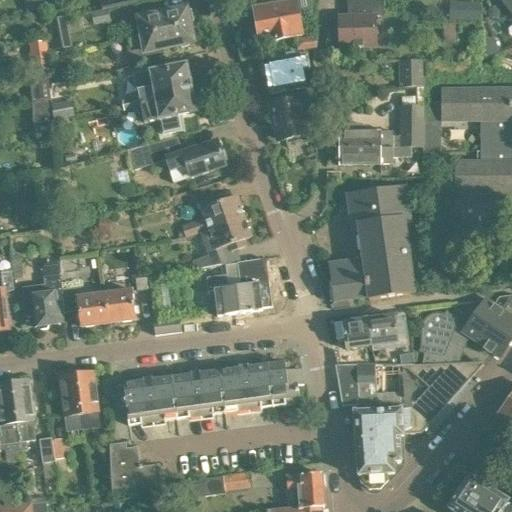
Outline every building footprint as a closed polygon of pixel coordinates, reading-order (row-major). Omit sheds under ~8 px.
[(40,0),(22,0),(24,14),(41,12),(40,0)] [(97,0),(100,11),(102,11),(108,10),(135,3),(134,0),(97,0)] [(293,0),(294,0),(253,8),(256,25),(259,44),(301,37),(297,16),(311,13),(311,8),(315,7),(315,0),(293,0)] [(350,11),(350,17),(338,17),(339,49),(375,48),(374,18),(383,17),(382,0),(354,0),(355,11),(350,11)] [(470,17),(470,0),(442,0),(442,17),(470,17)] [(511,0),(500,0),(500,1),(511,14),(511,0)] [(501,7),(486,6),(485,16),(500,18),(501,7)] [(135,15),(140,36),(189,26),(189,23),(192,22),(190,12),(186,12),(186,9),(151,16),(151,12),(135,15)] [(100,11),(91,13),(94,26),(110,22),(108,10),(102,11),(100,11)] [(65,19),(50,22),(55,50),(72,47),(65,19)] [(34,26),(34,31),(37,34),(41,34),(45,31),(45,27),(42,23),(37,23),(34,26)] [(189,26),(140,36),(124,40),(129,61),(160,54),(159,51),(177,47),(180,48),(187,47),(189,44),(193,43),(189,26)] [(315,48),(314,39),(296,41),(297,51),(315,48)] [(29,42),(33,69),(50,67),(46,40),(29,42)] [(478,60),(479,62),(497,54),(491,41),(480,44),(478,60)] [(265,75),(269,96),(304,89),(298,55),(296,55),(293,53),(285,54),(283,57),(263,62),(259,63),(262,76),(265,75)] [(115,65),(116,71),(129,68),(128,62),(123,61),(119,62),(115,65)] [(406,70),(400,70),(400,87),(422,87),(421,61),(406,61),(406,70)] [(137,92),(138,99),(139,105),(155,102),(154,98),(190,92),(185,66),(134,77),(137,92)] [(45,68),(27,70),(32,104),(50,101),(45,68)] [(63,74),(61,70),(56,69),(52,71),(51,76),(53,80),(58,82),(62,79),(63,74)] [(422,106),(421,148),(422,154),(440,154),(440,123),(479,123),(479,152),(476,152),(476,163),(453,163),(454,195),(511,194),(511,89),(439,90),(440,103),(422,103),(422,106)] [(138,99),(129,100),(131,110),(134,109),(137,126),(159,121),(161,134),(182,130),(180,117),(195,114),(194,111),(203,109),(199,90),(190,92),(154,98),(155,102),(139,105),(138,99)] [(270,105),(268,106),(269,109),(268,112),(269,117),(271,119),(277,143),(306,135),(305,129),(313,128),(311,120),(311,91),(295,94),(268,100),(270,105)] [(123,112),(131,110),(129,100),(121,102),(123,112)] [(51,105),(54,120),(73,116),(70,101),(51,105)] [(31,108),(32,128),(49,127),(47,106),(31,108)] [(410,149),(421,148),(422,106),(399,106),(399,136),(392,136),(391,133),(361,134),(361,126),(339,126),(339,149),(410,149)] [(223,162),(226,162),(223,152),(220,153),(216,142),(181,153),(176,138),(127,152),(131,172),(165,161),(168,170),(172,184),(190,179),(224,167),(223,162)] [(47,139),(40,141),(41,149),(49,148),(47,139)] [(410,159),(410,149),(339,149),(340,167),(379,166),(379,165),(392,165),(392,159),(410,159)] [(346,195),(351,233),(358,232),(362,261),(328,265),(333,303),(367,299),(368,301),(413,295),(403,225),(411,224),(405,187),(346,195)] [(185,239),(208,231),(244,218),(236,197),(201,210),(204,220),(181,228),(185,239)] [(97,232),(109,233),(110,219),(98,218),(97,232)] [(197,270),(224,266),(240,264),(235,251),(245,247),(243,241),(251,239),(244,218),(208,231),(216,255),(195,262),(197,270)] [(20,259),(11,260),(13,278),(22,278),(20,259)] [(240,264),(224,266),(226,277),(206,280),(208,292),(213,292),(216,318),(262,312),(262,310),(271,308),(265,261),(240,264)] [(1,278),(0,277),(0,332),(9,331),(4,293),(14,291),(11,273),(1,275),(1,278)] [(64,314),(61,290),(60,276),(42,279),(43,285),(21,288),(26,318),(33,317),(35,328),(37,328),(40,331),(47,330),(48,327),(59,325),(58,315),(64,314)] [(135,280),(136,292),(148,290),(147,278),(135,280)] [(79,287),(61,290),(64,314),(78,312),(80,329),(110,325),(106,294),(80,298),(79,287)] [(132,291),(106,294),(110,325),(136,322),(132,291)] [(426,351),(422,365),(457,365),(457,355),(455,354),(463,334),(467,337),(499,359),(508,344),(511,347),(511,346),(511,313),(506,310),(511,299),(511,296),(497,299),(493,306),(485,300),(482,305),(479,302),(457,304),(448,317),(444,314),(443,313),(440,312),(437,312),(436,312),(433,312),(430,313),(429,314),(427,315),(426,316),(424,318),(423,321),(422,323),(421,325),(421,326),(421,327),(421,349),(426,351)] [(393,317),(367,320),(371,347),(397,344),(393,317)] [(153,323),(155,337),(181,333),(179,320),(153,323)] [(367,320),(333,324),(335,340),(343,339),(345,351),(371,347),(367,320)] [(400,365),(413,363),(412,355),(399,356),(400,365)] [(287,364),(267,366),(273,408),(299,404),(297,387),(303,386),(301,371),(298,371),(295,369),(292,372),(288,372),(287,364)] [(393,366),(335,367),(342,407),(353,406),(356,466),(357,466),(357,477),(359,478),(359,484),(360,485),(367,492),(380,491),(387,483),(387,476),(393,475),(393,464),(400,463),(398,438),(402,438),(402,436),(429,434),(431,431),(434,434),(449,415),(446,413),(456,400),(459,403),(473,384),(470,382),(483,366),(481,364),(457,365),(397,366),(399,390),(394,390),(393,366)] [(238,370),(219,373),(224,414),(273,408),(267,366),(248,369),(247,365),(237,366),(238,370)] [(190,377),(171,379),(176,421),(224,414),(219,373),(199,375),(199,371),(189,373),(190,377)] [(93,374),(75,377),(83,430),(99,428),(97,414),(98,414),(93,374)] [(83,430),(75,377),(58,379),(64,419),(65,418),(67,432),(83,430)] [(176,421),(171,379),(152,382),(151,378),(142,379),(142,383),(122,386),(128,427),(176,421)] [(28,383),(11,385),(20,453),(27,452),(26,444),(35,442),(32,423),(33,423),(28,383)] [(20,453),(11,385),(0,386),(0,435),(1,440),(0,439),(0,447),(4,447),(5,451),(7,464),(21,463),(20,453)] [(511,395),(489,427),(499,432),(505,424),(511,429),(511,395)] [(62,438),(51,440),(54,460),(64,459),(62,438)] [(54,460),(51,440),(39,441),(42,465),(54,464),(54,460)] [(139,471),(136,450),(125,451),(124,444),(108,446),(112,496),(156,491),(153,469),(139,471)] [(223,491),(250,487),(249,474),(203,480),(204,484),(188,486),(190,500),(224,495),(223,491)] [(287,497),(288,511),(321,509),(323,509),(322,487),(325,487),(324,476),(321,476),(321,474),(301,476),(301,477),(285,478),(286,492),(285,492),(285,497),(287,497)] [(447,508),(452,511),(501,511),(508,503),(468,477),(447,508)]
